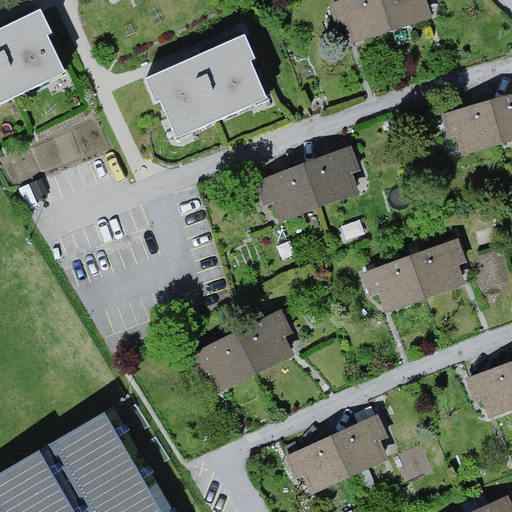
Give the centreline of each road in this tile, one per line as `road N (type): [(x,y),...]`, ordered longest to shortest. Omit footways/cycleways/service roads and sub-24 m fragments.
road 1 (residential): [(511,68),(41,225)]
road 2 (residential): [(511,337),(375,389),(196,472),(220,511)]
